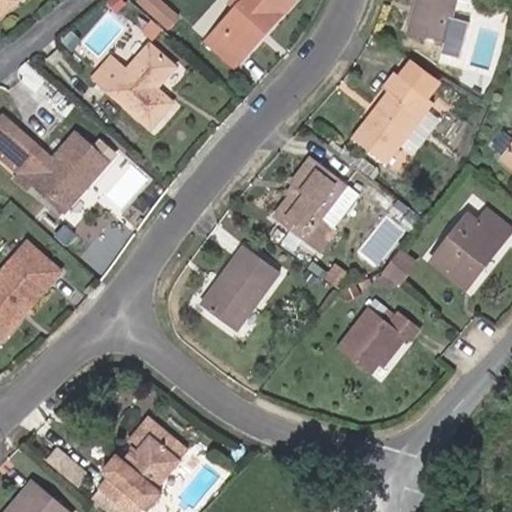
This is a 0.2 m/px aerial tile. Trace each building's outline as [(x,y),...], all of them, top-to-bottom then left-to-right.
[(0,0),(0,17),(8,12),(4,7),(12,0),(0,0)] [(12,0),(4,7),(8,12),(19,3),(16,0),(12,0)] [(169,0),(141,0),(172,29),(185,15),(169,0)] [(220,64),(271,9),(261,0),(224,0),(229,5),(195,42),(220,64)] [(435,39),(446,0),(407,0),(400,28),(435,39)] [(142,46),(117,72),(100,58),(84,78),(141,129),(164,102),(148,87),(165,65),(142,46)] [(377,89),(340,137),(375,163),(423,100),(382,68),(370,84),(377,89)] [(511,124),(487,156),(511,176),(511,124)] [(96,161),(67,134),(45,159),(5,125),(0,130),(0,165),(9,173),(5,177),(19,188),(23,183),(54,210),(96,161)] [(291,180),(281,194),(265,217),(295,240),(308,248),(325,225),(312,216),(336,182),(301,156),(286,177),(291,180)] [(277,191),(281,194),(291,180),(286,177),(277,191)] [(456,212),(420,257),(455,284),(500,228),(473,207),(464,219),(456,212)] [(20,242),(0,264),(0,321),(12,307),(16,311),(41,283),(53,271),(20,242)] [(235,245),(192,303),(228,331),(271,272),(235,245)] [(56,274),(53,271),(41,283),(45,287),(56,274)] [(360,305),(328,345),(364,373),(396,332),(404,338),(413,326),(389,309),(380,319),(360,305)] [(0,321),(0,327),(16,311),(12,307),(0,321)] [(127,442),(134,447),(140,452),(153,437),(155,439),(165,448),(170,443),(145,420),(127,442)] [(97,489),(123,511),(133,511),(139,506),(144,511),(146,511),(156,502),(150,495),(186,457),(170,443),(165,448),(155,439),(153,437),(140,452),(134,447),(121,462),(116,458),(101,474),(107,479),(97,489)] [(45,463),(76,490),(89,475),(57,448),(45,463)] [(66,511),(67,511),(28,480),(0,511),(66,511)] [(87,500),(101,511),(123,511),(97,489),(87,500)]
